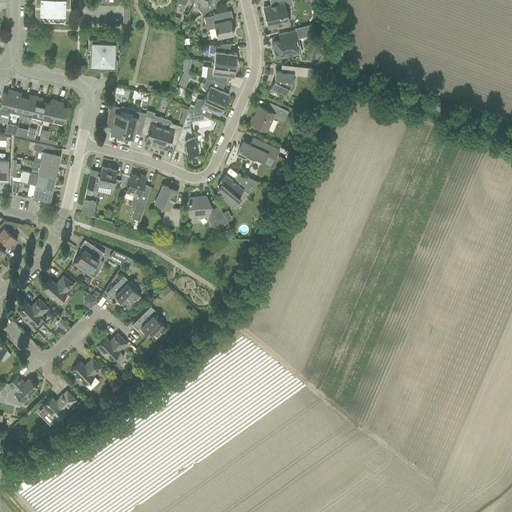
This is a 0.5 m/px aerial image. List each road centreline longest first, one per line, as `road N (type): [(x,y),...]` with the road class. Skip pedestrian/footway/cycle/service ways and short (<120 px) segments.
road 1 (unclassified): [(0,475),(126,398),(221,322),(340,79)]
road 2 (residential): [(80,147),(185,179),(211,175),(252,75),(241,0)]
road 3 (unclassified): [(511,136),(368,80),(340,79)]
road 4 (residential): [(80,147),(84,92),(13,61)]
road 5 (residential): [(98,316),(41,359),(0,320)]
